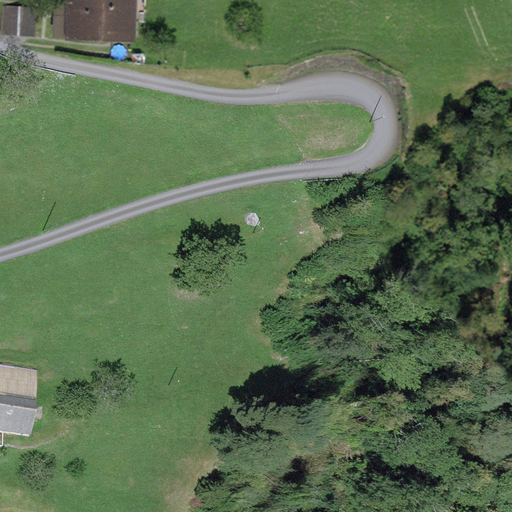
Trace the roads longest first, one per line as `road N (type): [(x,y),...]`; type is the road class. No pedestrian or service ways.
road 1 (unclassified): [(0,255),(198,190),(356,164),(377,152),(386,130),(380,105),(358,89),(231,96),(0,46)]
road 2 (unclassified): [(98,511),(475,42),(511,7)]
